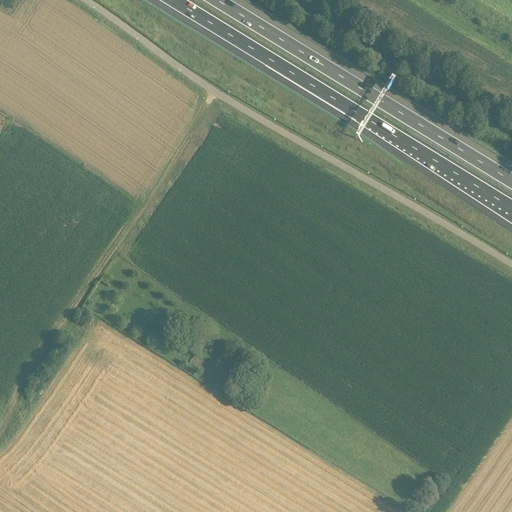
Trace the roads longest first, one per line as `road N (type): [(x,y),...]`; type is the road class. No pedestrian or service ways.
road 1 (unclassified): [(511,266),(213,93),(82,0)]
road 2 (motorway): [(170,0),(511,207)]
road 3 (motorway): [(511,182),(215,0)]
